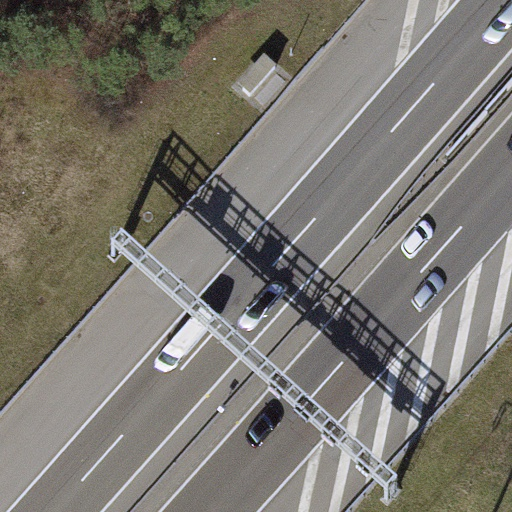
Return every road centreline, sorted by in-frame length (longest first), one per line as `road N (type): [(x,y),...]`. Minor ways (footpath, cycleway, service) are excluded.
road 1 (motorway): [(508,0),(55,511)]
road 2 (motorway): [(212,511),(511,171)]
